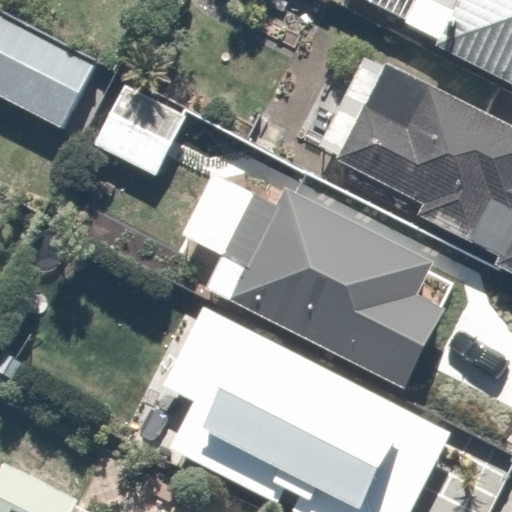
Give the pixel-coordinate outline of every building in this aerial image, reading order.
[(511,0),(332,0),(331,2),(511,89),(511,0)] [(79,67),(0,25),(0,112),(43,136),(79,67)] [(511,135),(384,66),(330,165),(412,210),(406,222),(511,279),(511,135)] [(178,125),(115,89),(84,143),(147,179),(178,125)] [(241,279),(229,303),(399,386),(432,317),(412,308),(434,263),(284,190),(274,211),(209,179),(176,247),(241,279)] [(406,511),(445,442),(202,308),(154,395),(185,413),(163,452),(270,511),(406,511)] [(82,511),(5,471),(0,480),(0,511),(82,511)]
